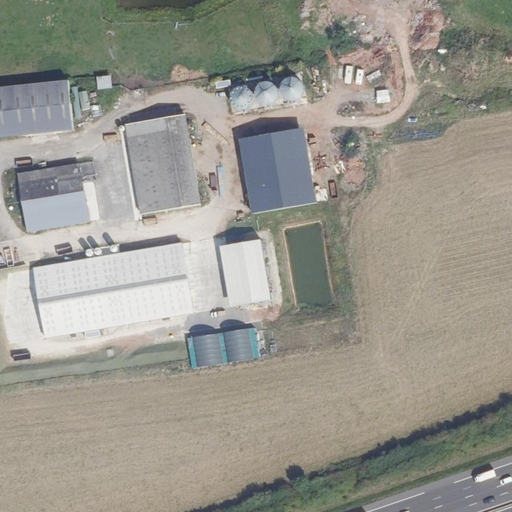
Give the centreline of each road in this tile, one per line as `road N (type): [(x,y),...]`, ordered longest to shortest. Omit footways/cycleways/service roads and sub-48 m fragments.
road 1 (track): [(0,146),(93,139),(126,111),(197,101),(222,126),(322,111),(384,120),(430,100),(511,83)]
road 2 (unknown): [(120,226),(202,213),(225,198),(227,175),(210,114)]
road 3 (unknown): [(0,180),(27,237),(120,226)]
